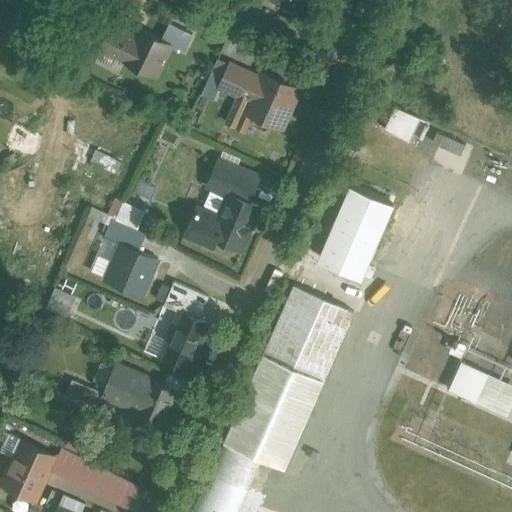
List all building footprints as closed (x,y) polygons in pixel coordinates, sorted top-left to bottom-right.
[(274,0),(273,1),(304,15),(310,0),(274,0)] [(174,47),(146,35),(139,52),(119,44),(108,71),(156,91),(174,47)] [(262,81),(229,67),(218,95),(238,103),(226,131),(252,141),(256,131),(282,142),(303,92),(263,76),(262,81)] [(259,176),(217,159),(205,188),(228,197),(219,220),(196,211),(187,234),(246,258),(268,204),(250,197),(259,176)] [(365,291),(398,217),(356,198),(323,272),(365,291)] [(109,217),(93,211),(89,221),(110,229),(106,240),(121,246),(122,243),(130,246),(136,231),(140,233),(147,214),(115,201),(109,217)] [(105,288),(143,304),(161,259),(130,246),(122,243),(121,246),(106,240),(91,276),(107,283),(105,288)] [(161,356),(191,369),(221,301),(175,280),(163,308),(179,316),(161,356)] [(292,473),(357,313),(304,291),(239,452),(292,473)] [(160,422),(174,390),(117,365),(103,397),(73,384),(66,402),(96,415),(104,397),(160,422)] [(131,490),(20,437),(0,478),(0,490),(41,510),(55,480),(121,511),(131,490)] [(208,511),(245,511),(265,469),(235,455),(208,511)] [(85,511),(86,509),(63,500),(58,511),(85,511)]
